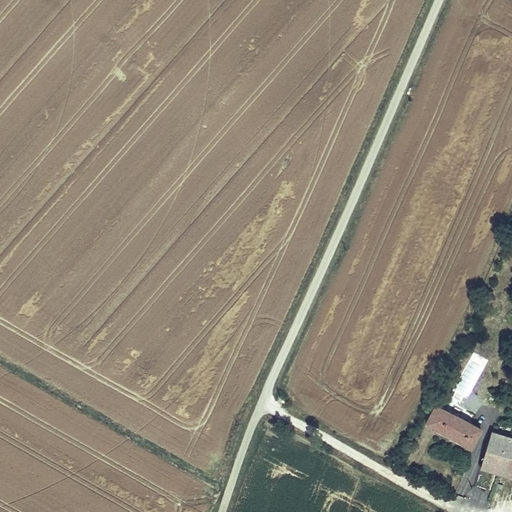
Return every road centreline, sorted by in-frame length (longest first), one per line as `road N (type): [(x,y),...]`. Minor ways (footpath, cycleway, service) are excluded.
road 1 (unclassified): [(437,0),(252,422),(221,511)]
road 2 (unknown): [(462,507),(263,397)]
